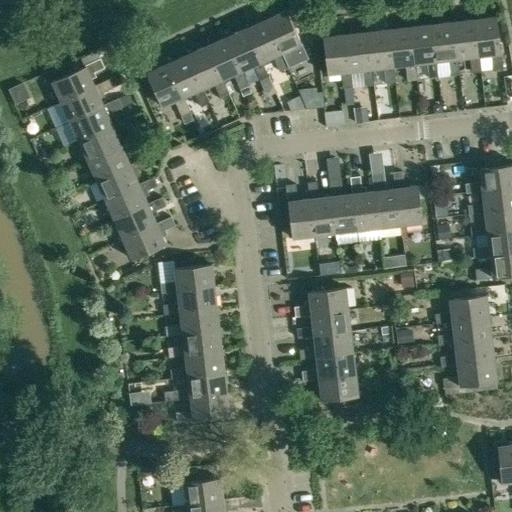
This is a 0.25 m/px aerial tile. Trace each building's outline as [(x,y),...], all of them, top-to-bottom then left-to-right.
[(286,11),(267,19),(282,53),(293,48),(299,63),(309,59),(301,43),(286,11)] [(475,20),(480,56),(492,55),(494,71),(503,70),(502,53),(501,53),(497,17),(475,20)] [(288,68),(282,53),(267,19),(247,28),(262,62),(273,57),(280,72),(288,68)] [(454,22),(458,59),(470,58),(472,73),(482,72),(480,56),(475,20),(454,22)] [(433,25),(437,62),(449,60),(451,76),(460,75),(458,59),(454,22),(433,25)] [(412,27),(416,64),(427,63),(429,79),(439,77),(437,62),(433,25),(412,27)] [(390,30),(394,66),(406,65),(408,81),(417,80),(416,64),(412,27),(390,30)] [(227,37),(242,71),(253,66),(260,81),(269,77),(262,62),(247,28),(227,37)] [(368,32),(372,69),(384,68),(386,83),(396,82),(394,66),(390,30),(368,32)] [(346,35),(351,71),(363,70),(365,86),(374,85),(372,69),(368,32),(346,35)] [(353,87),(351,71),(346,35),(323,38),(327,74),(341,73),(343,89),(353,87)] [(207,46),(222,79),(233,75),(240,90),(249,86),(242,71),(227,37),(207,46)] [(229,94),(222,79),(207,46),(187,55),(203,89),(214,84),(220,98),(229,94)] [(187,55),(168,64),(183,97),(194,92),(200,107),(209,103),(203,89),(187,55)] [(52,81),(61,101),(94,86),(89,75),(104,68),(100,59),(84,66),(85,66),(52,81)] [(189,112),(183,97),(168,64),(147,73),(162,107),(174,101),(181,116),(189,112)] [(69,120),(103,105),(98,94),(113,88),(109,79),(94,86),(61,101),(69,120)] [(69,120),(78,140),(112,125),(107,114),(122,107),(118,99),(103,105),(69,120)] [(127,118),(112,125),(78,140),(87,160),(121,145),(116,134),(130,127),(127,118)] [(87,160),(96,179),(130,164),(125,153),(139,147),(135,138),(121,145),(87,160)] [(96,179),(105,199),(139,184),(134,173),(148,167),(144,158),(130,164),(96,179)] [(483,192),(511,188),(511,165),(480,169),(482,183),(465,185),(466,194),(483,192)] [(427,185),(418,186),(405,188),(403,172),(393,173),(395,189),(399,226),(423,223),(420,199),(429,198),(427,185)] [(378,228),(399,226),(395,189),(383,190),(381,174),(372,175),(374,191),(378,228)] [(357,231),(378,228),(374,191),(362,193),(360,177),(351,178),(352,194),(357,231)] [(114,219),(148,204),(143,193),(157,186),(153,178),(139,184),(105,199),(114,219)] [(335,233),(357,231),(352,194),(340,196),(338,180),(329,181),(331,196),(335,233)] [(313,236),(335,233),(331,196),(319,198),(317,182),(307,183),(309,199),(313,236)] [(313,236),(309,199),(298,200),(296,184),(286,186),(288,203),(292,238),(313,236)] [(511,210),(511,188),(483,192),(484,204),(468,206),(469,215),(485,214),(511,210)] [(114,219),(123,239),(157,224),(151,212),(166,206),(162,197),(148,204),(114,219)] [(511,231),(511,210),(485,214),(487,226),(470,228),(471,237),(487,235),(511,231)] [(171,217),(157,224),(123,239),(132,260),(166,245),(160,232),(175,226),(171,217)] [(511,253),(511,231),(487,235),(489,247),(473,249),(474,259),(490,257),(511,253)] [(511,253),(490,257),(491,268),(475,270),(476,280),(494,278),(511,275),(511,253)] [(177,292),(214,287),(211,264),(175,269),(176,282),(160,284),(161,294),(177,292)] [(214,287),(177,292),(179,304),(163,306),(164,315),(180,314),(217,309),(214,287)] [(295,317),(312,315),(348,312),(345,288),(309,292),(310,306),(294,308),(295,317)] [(452,322),(489,318),(486,295),(450,299),(451,313),(435,315),(437,324),(452,322)] [(217,309),(180,314),(181,325),(165,327),(166,337),(183,335),(219,331),(217,309)] [(348,312),(312,315),(313,327),(297,329),(298,338),(314,337),(351,333),(348,312)] [(455,344),(491,339),(489,318),(452,322),(454,334),(438,336),(439,346),(455,344)] [(219,331),(183,335),(184,347),(168,349),(169,358),(185,356),(222,352),(219,331)] [(351,333),(314,337),(315,348),(299,350),(300,360),(316,358),(353,354),(351,333)] [(458,365),(494,361),(491,339),(455,344),(456,356),(440,358),(441,367),(458,365)] [(222,352),(185,356),(187,369),(170,370),(172,380),(187,378),(224,373),(222,352)] [(353,354),(316,358),(318,370),(302,372),(303,381),(319,380),(356,376),(353,354)] [(443,379),(444,389),(445,395),(497,389),(494,361),(458,365),(459,377),(443,379)] [(174,401),(190,399),(227,395),(224,373),(187,378),(189,390),(173,392),(174,401)] [(305,403),(343,399),(344,408),(357,407),(356,402),(364,401),(362,388),(357,389),(356,376),(319,380),(320,391),(304,393),(305,403)] [(229,416),(227,395),(190,399),(191,411),(176,413),(177,423),(194,421),(194,420),(229,416)] [(343,408),(323,411),(322,411),(323,425),(345,423),(343,408)] [(499,458),(491,458),(493,479),(501,478),(502,483),(511,482),(511,444),(497,446),(499,458)] [(196,466),(198,480),(217,478),(215,463),(196,466)] [(198,480),(184,482),(186,503),(186,504),(223,500),(223,499),(222,493),(222,487),(221,483),(226,482),(226,487),(238,485),(237,475),(219,477),(219,478),(217,478),(198,480)] [(173,504),(186,503),(184,482),(170,484),(173,504)] [(223,500),(186,504),(187,511),(224,511),(224,510),(228,510),(229,508),(240,507),(239,497),(223,499),(223,500)]
